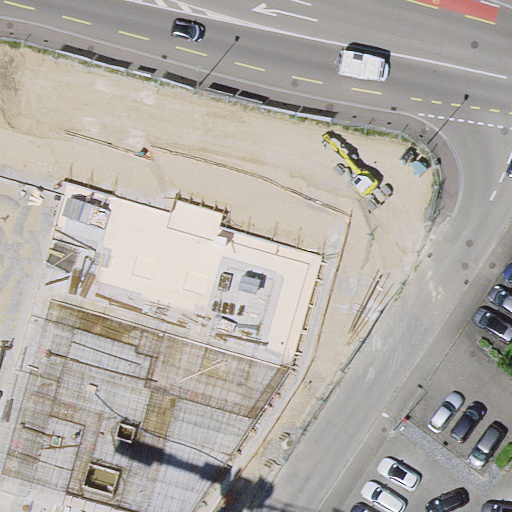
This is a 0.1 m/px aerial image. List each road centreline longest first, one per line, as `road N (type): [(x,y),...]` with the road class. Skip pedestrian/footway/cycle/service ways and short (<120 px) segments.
road 1 (primary): [(87,0),(328,58),(444,78),(511,76)]
road 2 (residential): [(288,511),(491,201),(511,155)]
